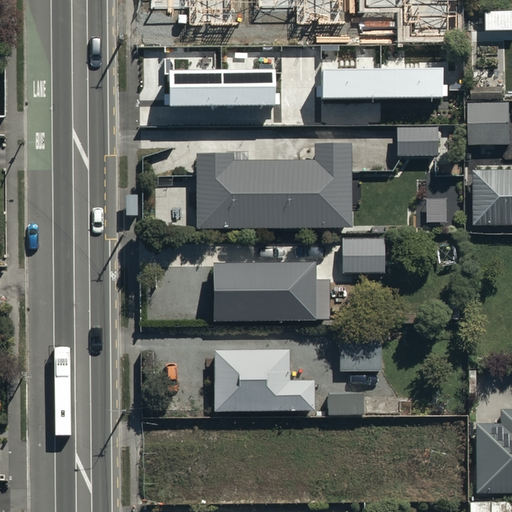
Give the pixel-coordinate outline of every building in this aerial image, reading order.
[(284,0),(213,0),(214,44),(310,43),(309,8),(284,8),(284,0)] [(444,68),(323,69),(323,100),(444,99),(444,68)] [(275,70),(169,71),(170,107),(276,106),(275,70)] [(511,101),(471,101),(472,152),(511,152),(511,101)] [(361,160),(352,160),(352,151),(313,151),(314,167),(235,168),(235,162),(196,162),(197,239),(353,237),(353,181),(361,181),(361,160)] [(511,176),(473,177),(475,234),(511,233),(511,176)] [(384,244),(341,246),(342,280),(385,279),(384,244)] [(326,290),(316,290),(316,272),(213,272),(214,331),(317,330),(317,326),(326,326),(326,324),(342,324),(342,305),(327,306),(326,290)] [(511,280),(472,281),(472,305),(511,304),(511,280)] [(382,334),(340,334),(340,376),(382,377),(382,334)] [(215,358),(215,419),(316,419),(316,388),(290,388),(290,358),(215,358)] [(366,423),(366,420),(366,398),(330,399),(330,423),(356,423),(366,423)] [(477,431),(477,499),(511,498),(511,415),(502,416),(502,431),(477,431)] [(246,458),(216,458),(217,508),(328,505),(327,457),(271,458),(262,445),(252,445),(246,458)]
